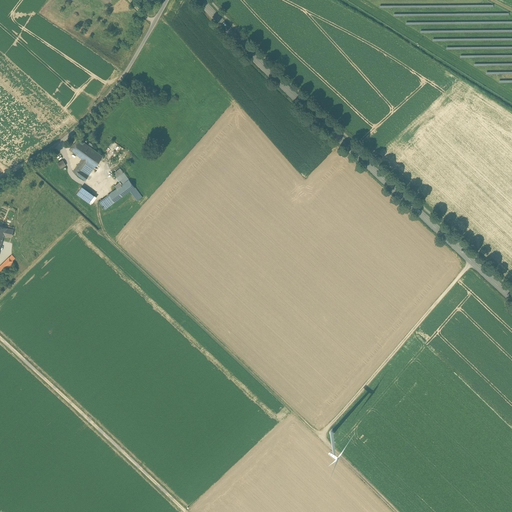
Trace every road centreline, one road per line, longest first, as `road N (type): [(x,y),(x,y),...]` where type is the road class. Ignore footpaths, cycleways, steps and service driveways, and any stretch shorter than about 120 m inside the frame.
road 1 (secondary): [(511,299),(200,0)]
road 2 (unclassified): [(166,0),(98,107),(0,178)]
